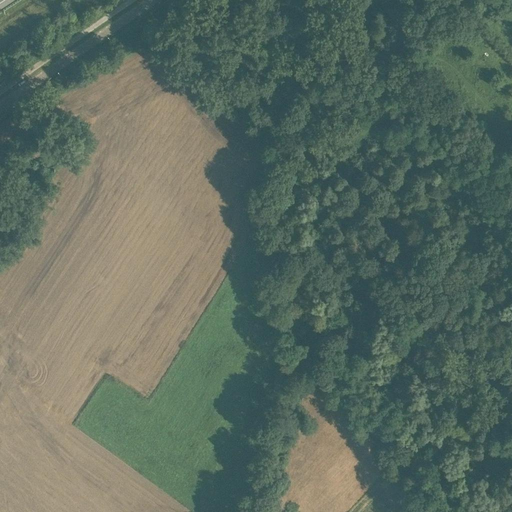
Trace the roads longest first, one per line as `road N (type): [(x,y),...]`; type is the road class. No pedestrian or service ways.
road 1 (track): [(511,480),(344,241),(340,217),(353,196),(306,108),(292,98)]
road 2 (track): [(292,98),(262,46),(162,24),(127,3)]
road 3 (tertiary): [(0,107),(154,0)]
